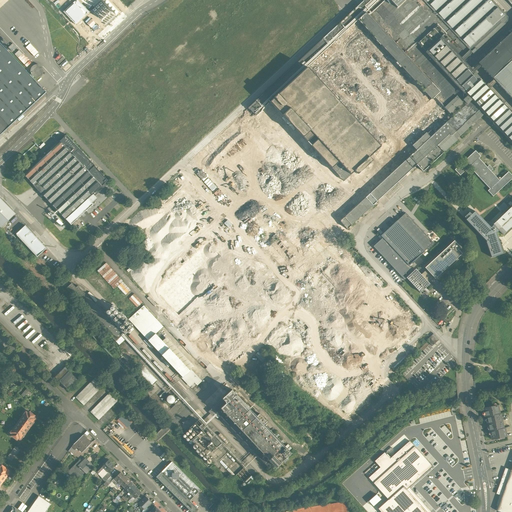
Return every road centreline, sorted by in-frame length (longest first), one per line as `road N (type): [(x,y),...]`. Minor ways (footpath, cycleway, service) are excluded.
road 1 (tertiary): [(511,273),(470,320),(464,349),(486,511)]
road 2 (unclassified): [(173,511),(72,410)]
road 3 (residential): [(0,511),(72,410)]
road 4 (unclassified): [(158,0),(67,79)]
